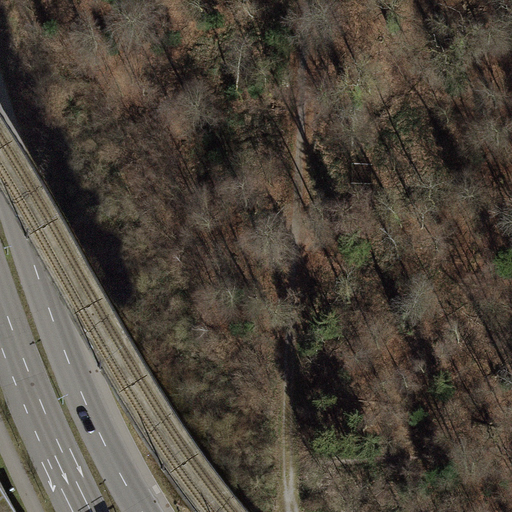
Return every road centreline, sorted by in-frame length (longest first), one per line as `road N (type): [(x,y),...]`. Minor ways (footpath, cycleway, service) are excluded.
road 1 (track): [(306,0),(289,511)]
road 2 (secondary): [(142,511),(82,393),(0,159)]
road 3 (secondary): [(0,294),(91,511)]
road 4 (track): [(289,465),(511,450)]
